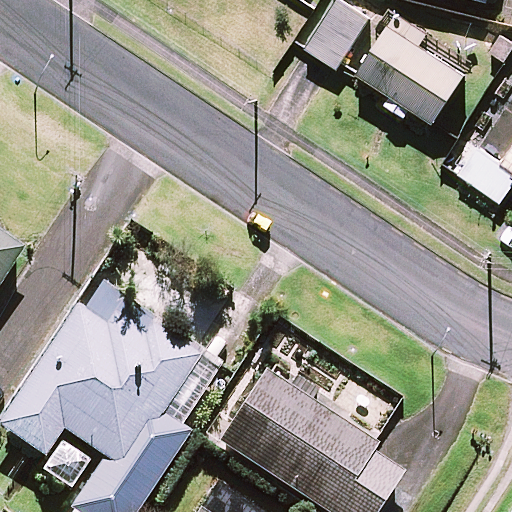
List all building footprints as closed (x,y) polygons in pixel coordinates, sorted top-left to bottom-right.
[(370,14),(346,0),(336,0),(306,50),(337,69),(370,14)] [(462,75),(387,26),(356,74),(431,123),(462,75)] [(473,146),(455,169),(498,202),(511,183),(511,144),(497,164),(473,146)] [(0,282),(19,253),(0,240),(0,282)] [(218,370),(120,304),(102,330),(73,311),(0,418),(0,431),(41,459),(34,469),(78,499),(69,511),(134,511),(187,434),(178,428),(218,370)] [(374,445),(261,373),(215,445),(320,511),(375,511),(398,476),(367,456),(374,445)]
